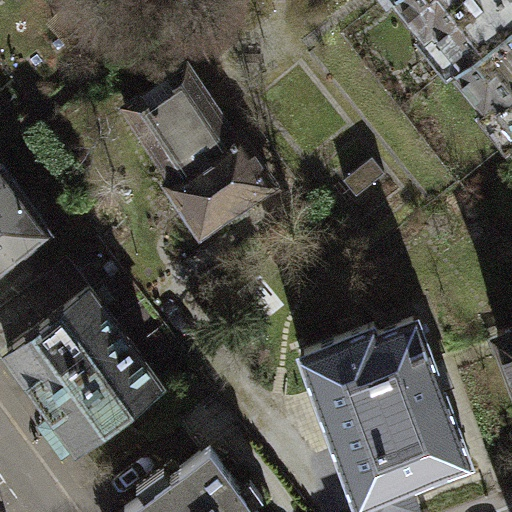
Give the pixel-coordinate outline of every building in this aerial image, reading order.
[(511,15),(511,0),(404,0),(423,24),(432,17),(463,55),(511,15)] [(511,15),(463,55),(455,61),(484,97),(492,91),(511,116),(511,15)] [(188,63),(125,105),(176,181),(169,186),(203,236),(279,186),(246,136),(239,140),(188,63)] [(372,152),(344,175),(359,192),(386,169),(372,152)] [(0,159),(0,261),(49,225),(0,159)] [(161,377),(89,281),(5,344),(77,440),(161,377)] [(414,307),(299,350),(355,500),(470,457),(414,307)] [(511,369),(511,322),(496,328),(511,369)] [(258,511),(210,445),(126,508),(128,511),(258,511)]
